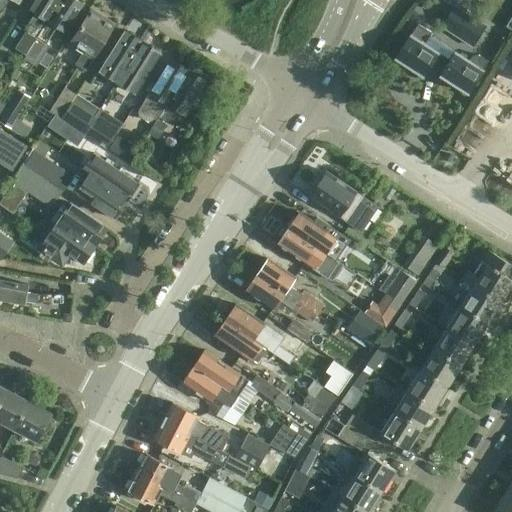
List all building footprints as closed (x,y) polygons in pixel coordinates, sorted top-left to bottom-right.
[(0,0),(0,12),(8,0),(13,0),(19,3),(20,0),(0,0)] [(34,0),(28,10),(34,14),(28,24),(31,26),(26,33),(25,32),(14,49),(24,55),(35,38),(59,0),(34,0)] [(82,4),(75,0),(59,0),(35,38),(44,44),(55,27),(64,32),(82,4)] [(496,11),(486,4),(479,14),(489,21),(496,11)] [(456,36),(469,16),(455,6),(441,27),(456,36)] [(113,24),(90,9),(68,43),(83,52),(75,65),(85,72),(93,58),(92,58),(113,24)] [(469,16),(456,36),(471,46),(484,26),(469,16)] [(417,27),(411,36),(410,35),(395,58),(422,76),(436,54),(448,62),(439,75),(467,93),(481,70),(482,70),(487,62),(477,56),(470,57),(468,61),(454,52),(429,36),(430,35),(417,27)] [(98,71),(113,80),(114,79),(119,70),(122,72),(141,42),(124,31),(98,71)] [(159,53),(141,42),(122,72),(119,70),(114,79),(134,92),(142,80),(159,53)] [(170,60),(145,99),(137,112),(138,116),(147,122),(152,121),(153,119),(156,121),(168,101),(178,86),(187,71),(170,60)] [(164,125),(166,121),(174,126),(179,125),(188,109),(205,82),(187,71),(178,86),(168,101),(156,121),(147,135),(157,141),(166,126),(164,125)] [(0,96),(0,104),(18,116),(30,98),(14,88),(20,79),(13,75),(0,96)] [(54,115),(60,118),(75,95),(63,87),(48,110),(54,115)] [(80,125),(92,106),(78,97),(66,116),(80,125)] [(100,144),(107,148),(114,136),(116,132),(98,121),(101,116),(96,113),(83,135),(99,145),(100,144)] [(60,118),(54,115),(47,126),(64,138),(72,126),(60,118)] [(0,126),(0,164),(12,171),(27,147),(9,136),(11,133),(0,126)] [(114,136),(107,148),(129,162),(137,151),(114,136)] [(22,164),(62,191),(72,175),(43,156),(49,147),(39,140),(22,164)] [(137,184),(93,153),(83,168),(90,172),(101,180),(99,183),(125,201),(137,184)] [(62,191),(22,164),(11,181),(50,207),(62,191)] [(114,218),(125,201),(99,183),(101,180),(90,172),(79,188),(90,196),(87,200),(114,218)] [(309,197),(360,232),(377,207),(326,172),(309,197)] [(12,183),(0,201),(0,205),(12,214),(26,193),(12,183)] [(95,246),(107,228),(81,210),(71,204),(67,211),(60,206),(51,220),(56,223),(67,231),(69,228),(95,246)] [(17,220),(0,208),(0,228),(7,234),(17,220)] [(298,213),(288,228),(309,243),(334,260),(340,251),(345,244),(348,240),(316,219),(314,223),(298,213)] [(46,238),(43,242),(54,249),(49,257),(61,265),(67,258),(69,254),(83,263),(95,246),(69,228),(67,231),(56,223),(46,238)] [(309,243),(288,228),(277,243),(331,281),(342,265),(334,260),(309,243)] [(11,242),(0,234),(0,258),(0,259),(11,242)] [(435,262),(442,267),(453,252),(445,247),(435,262)] [(511,281),(511,280),(506,277),(511,268),(511,265),(487,250),(472,274),(466,270),(461,278),(472,286),(499,302),(511,281)] [(283,293),(296,302),(316,315),(322,305),(303,292),(301,294),(288,286),(294,277),(267,259),(256,274),(283,293)] [(428,288),(439,273),(431,268),(421,283),(428,288)] [(316,315),(296,302),(283,293),(256,274),(246,290),(273,309),(279,300),(311,322),(316,315)] [(401,301),(415,281),(404,274),(390,294),(401,301)] [(0,279),(0,299),(23,304),(24,300),(35,302),(37,295),(25,293),(27,284),(0,279)] [(472,286),(459,307),(486,324),(499,302),(472,286)] [(407,303),(414,308),(424,294),(417,289),(407,303)] [(285,362),(287,364),(288,364),(298,350),(304,341),(287,329),(276,345),(257,332),(263,323),(236,304),(225,320),(265,348),(285,362)] [(459,307),(446,328),(472,345),(486,324),(459,307)] [(400,329),(410,314),(403,309),(393,323),(400,329)] [(287,329),(304,341),(307,343),(311,336),(308,334),(310,331),(293,319),(286,328),(287,329)] [(225,320),(214,335),(242,355),(254,363),(260,354),(265,348),(225,320)] [(446,328),(433,349),(459,366),(472,345),(446,328)] [(386,349),(396,334),(389,329),(379,344),(386,349)] [(372,369),(382,354),(375,349),(365,364),(372,369)] [(433,349),(420,370),(446,387),(459,366),(433,349)] [(204,350),(193,367),(236,397),(248,381),(204,350)] [(331,376),(323,387),(337,396),(341,390),(352,375),(332,361),(325,372),(331,376)] [(181,384),(209,402),(213,396),(229,407),(236,397),(193,367),(181,384)] [(358,390),(368,375),(361,370),(351,385),(358,390)] [(420,370),(407,391),(433,408),(446,387),(420,370)] [(248,386),(278,406),(312,430),(318,421),(277,394),(279,392),(266,382),(255,375),(248,386)] [(306,394),(298,405),(319,419),(334,398),(321,389),(314,400),(306,394)] [(0,400),(0,422),(14,430),(29,402),(6,390),(0,400)] [(407,391),(393,412),(420,429),(433,408),(407,391)] [(29,402),(14,430),(36,442),(51,413),(29,402)] [(221,451),(225,442),(228,437),(212,429),(210,433),(194,425),(199,417),(172,403),(165,417),(163,416),(161,420),(206,443),(221,451)] [(420,429),(393,412),(380,434),(406,451),(420,429)] [(345,426),(367,440),(374,429),(352,415),(350,417),(345,414),(340,420),(346,424),(345,426)] [(221,451),(206,443),(161,420),(159,424),(160,425),(153,439),(180,453),(180,454),(190,459),(193,452),(223,467),(229,455),(221,451)] [(307,440),(282,425),(268,445),(294,459),(307,440)] [(367,440),(345,426),(338,437),(360,451),(367,440)] [(269,446),(247,434),(239,448),(240,448),(234,458),(256,470),(269,446)] [(294,468),(312,479),(317,472),(310,468),(316,460),(304,452),(294,468)] [(137,468),(135,472),(166,488),(195,504),(201,493),(185,484),(183,488),(177,484),(182,475),(172,469),(146,454),(138,469),(137,468)] [(354,475),(381,492),(394,471),(367,454),(354,475)] [(0,455),(0,474),(17,478),(23,467),(0,455)] [(368,511),(381,492),(354,475),(345,469),(332,491),(366,511),(368,511)] [(186,511),(191,511),(195,504),(166,488),(134,472),(132,476),(134,477),(127,491),(153,505),(159,494),(176,503),(175,506),(186,511)] [(292,495),(301,479),(294,476),(285,491),(292,495)] [(201,493),(195,504),(210,511),(266,511),(268,510),(267,509),(258,505),(246,498),(210,477),(203,490),(201,493)] [(268,487),(258,505),(267,509),(279,488),(272,485),(270,489),(268,487)] [(511,511),(511,491),(507,488),(494,510),(496,511),(511,511)] [(340,497),(330,511),(366,511),(332,491),(340,497)] [(283,511),(289,501),(282,497),(274,511),(283,511)]
